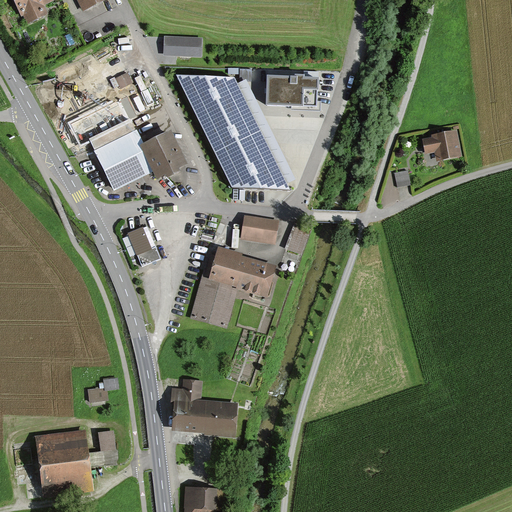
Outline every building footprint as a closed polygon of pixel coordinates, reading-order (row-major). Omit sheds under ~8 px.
[(112,0),(10,0),(24,26),(45,15),(40,6),(52,0),(75,0),(83,15),(112,0)] [(202,40),(165,39),(164,56),(201,58),(202,40)] [(232,80),(176,79),(231,190),(287,192),(232,80)] [(297,82),(268,81),(267,108),(317,110),(318,83),(303,82),(303,80),(297,80),(297,82)] [(145,102),(136,106),(141,116),(150,111),(145,102)] [(135,133),(92,155),(112,194),(114,193),(145,177),(152,174),(156,182),(184,169),(167,135),(142,148),(135,133)] [(460,158),(454,134),(422,142),(426,156),(435,154),(437,164),(460,158)] [(407,173),(394,177),(399,191),(411,187),(407,173)] [(278,224),(245,219),(241,242),(275,247),(278,224)] [(146,230),(128,238),(141,270),(160,262),(146,230)] [(288,254),(305,257),(309,236),(292,233),(288,254)] [(209,251),(193,319),(227,328),(236,290),(267,298),(275,267),(209,251)] [(104,391),(88,392),(89,404),(107,403),(107,394),(118,393),(118,381),(104,382),(104,391)] [(202,384),(184,382),(183,390),(172,389),(170,423),(173,423),(172,434),(235,438),(237,407),(200,405),(202,384)] [(113,433),(98,434),(100,454),(115,452),(113,433)] [(84,434),(36,440),(44,496),(92,489),(84,434)] [(91,455),(92,468),(108,467),(106,454),(91,455)] [(225,511),(226,494),(188,491),(186,511),(212,511),(213,511),(222,511),(225,511)]
